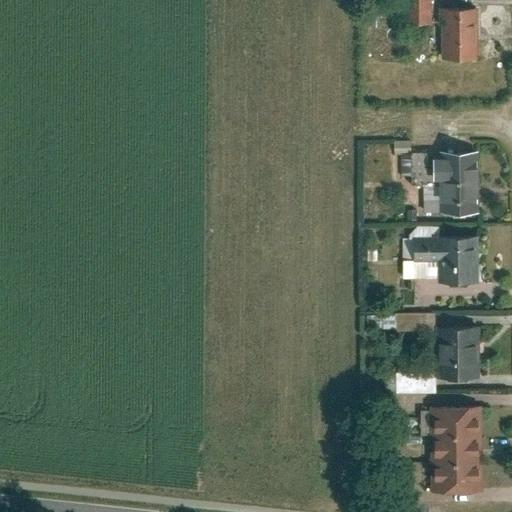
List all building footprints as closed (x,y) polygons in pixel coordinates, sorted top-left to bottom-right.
[(430,0),(406,0),(407,20),(430,20),(430,0)] [(475,7),(441,7),(442,57),(476,56),(475,7)] [(476,148),(438,149),(438,154),(426,154),(426,177),(438,177),(438,210),(477,210),(476,148)] [(476,234),(414,234),(415,258),(437,258),(437,278),(477,278),(476,234)] [(435,311),(395,311),(395,336),(436,335),(436,325),(435,311)] [(477,324),(436,325),(436,335),(436,373),(477,372),(477,324)] [(396,370),(397,389),(434,388),(433,370),(396,370)] [(477,401),(427,402),(428,431),(478,430),(477,401)] [(478,430),(428,431),(428,460),(478,459),(478,430)] [(478,459),(428,460),(429,486),(478,486),(478,459)]
